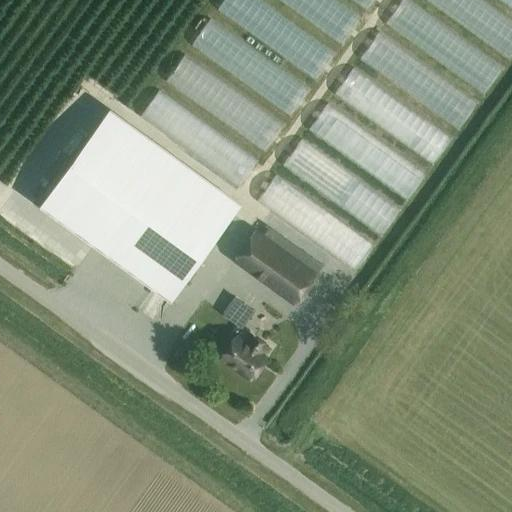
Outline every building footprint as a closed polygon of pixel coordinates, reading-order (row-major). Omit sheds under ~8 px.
[(363,0),(334,0),(357,12),(363,0)] [(403,0),(402,2),(463,40),(469,30),(461,26),(470,12),(450,0),(403,0)] [(511,0),(476,0),(511,23),(511,0)] [(225,3),(210,24),(308,92),(323,71),(242,15),(236,25),(224,17),(231,7),(225,3)] [(429,76),(477,103),(483,92),(473,86),(481,71),(389,18),(376,40),(431,72),(429,76)] [(198,35),(181,57),(278,129),(295,107),(198,35)] [(349,75),(452,137),(466,114),(363,52),(349,75)] [(258,160),(272,137),(166,76),(153,99),(258,160)] [(439,154),(338,86),(324,108),(425,175),(439,154)] [(232,213),(117,130),(100,118),(39,203),(55,215),(170,298),(232,213)] [(409,189),(389,176),(384,184),(372,176),(379,166),(313,121),(298,144),(395,210),(409,189)] [(285,159),(269,185),(372,248),(388,223),(285,159)] [(295,301),(314,273),(254,230),(234,257),(295,301)] [(244,297),(255,304),(265,287),(254,280),(244,297)] [(269,346),(249,331),(242,340),(235,335),(221,354),(249,375),(263,356),(262,355),(269,346)]
